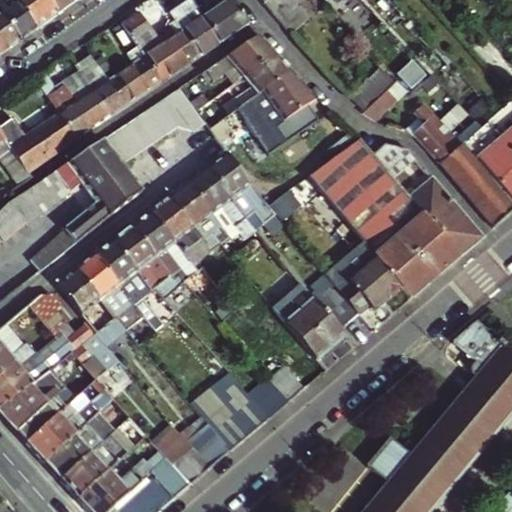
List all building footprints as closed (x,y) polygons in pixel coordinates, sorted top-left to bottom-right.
[(0,0),(0,10),(21,41),(39,28),(20,0),(0,0)] [(20,0),(39,28),(60,14),(50,0),(20,0)] [(50,0),(60,14),(79,0),(50,0)] [(191,0),(169,15),(172,19),(199,58),(200,57),(222,42),(205,17),(193,0),(191,0)] [(223,42),(250,24),(233,0),(214,0),(219,8),(205,17),(222,42),(223,42)] [(261,0),(284,26),(291,34),(304,23),(297,16),(304,11),(297,4),(293,0),(261,0)] [(0,46),(4,53),(21,41),(0,10),(0,46)] [(141,13),(123,25),(138,47),(162,83),(199,58),(172,19),(168,21),(178,37),(164,46),(141,13)] [(277,55),(260,37),(231,56),(209,70),(201,76),(209,86),(218,79),(229,72),(228,70),(233,66),(244,80),(277,55)] [(106,102),(114,115),(138,99),(162,83),(138,47),(127,55),(134,65),(109,82),(117,94),(106,102)] [(47,79),(38,85),(56,113),(76,141),(114,115),(106,102),(117,94),(109,82),(91,55),(74,66),(95,96),(79,106),(67,89),(58,94),(47,79)] [(292,72),(277,55),(244,80),(252,89),(224,110),(230,118),(243,108),(292,72)] [(417,59),(401,72),(413,86),(429,73),(417,59)] [(317,100),(292,72),(243,108),(249,116),(263,106),(289,143),(319,122),(309,106),(317,100)] [(381,72),(350,98),(362,111),(393,84),(381,72)] [(161,102),(160,103),(178,129),(194,134),(206,126),(197,114),(191,105),(179,90),(171,96),(161,102)] [(395,103),(386,94),(364,113),(374,122),(395,103)] [(204,97),(191,105),(197,114),(209,105),(204,97)] [(457,147),(414,100),(406,107),(418,121),(409,128),(417,137),(439,163),(457,147)] [(160,103),(149,110),(167,136),(178,129),(160,103)] [(480,132),(465,145),(511,201),(511,105),(511,104),(496,118),(480,132)] [(149,110),(139,117),(156,143),(167,136),(149,110)] [(56,113),(37,127),(56,155),(57,154),(76,141),(56,113)] [(15,114),(0,125),(0,132),(5,141),(11,148),(29,173),(56,155),(37,127),(29,133),(15,114)] [(139,117),(128,124),(145,150),(156,143),(139,117)] [(128,124),(117,131),(134,157),(145,150),(128,124)] [(117,131),(104,140),(123,165),(134,157),(117,131)] [(424,214),(408,195),(389,173),(383,165),(374,155),(362,139),(308,177),(375,257),(424,214)] [(30,228),(83,184),(98,205),(63,233),(43,253),(52,265),(143,192),(123,165),(104,140),(7,205),(0,212),(0,250),(28,227),(30,228)] [(410,151),(385,145),(374,155),(383,165),(389,173),(412,154),(410,151)] [(441,166),(493,229),(511,212),(511,201),(465,145),(460,150),(441,166)] [(29,173),(11,148),(2,155),(24,185),(33,179),(29,173)] [(276,218),(227,154),(208,168),(257,232),(276,218)] [(257,232),(208,168),(189,183),(229,234),(234,241),(240,237),(244,242),(257,232)] [(482,238),(430,176),(408,195),(424,214),(460,258),(482,238)] [(189,183),(169,198),(208,250),(229,234),(189,183)] [(169,198),(152,212),(193,267),(198,274),(199,275),(204,272),(198,264),(211,254),(208,250),(169,198)] [(152,212),(134,226),(173,277),(176,281),(181,276),(193,267),(152,212)] [(424,214),(375,257),(401,288),(411,300),(442,274),(460,258),(424,214)] [(134,226),(115,240),(154,291),(157,295),(161,292),(167,299),(186,283),(181,276),(176,281),(173,277),(134,226)] [(115,240),(97,255),(111,274),(135,305),(157,332),(166,325),(145,298),(154,291),(115,240)] [(97,255),(78,269),(117,319),(135,305),(111,274),(97,255)] [(375,257),(336,288),(358,315),(370,305),(374,310),(401,288),(375,257)] [(181,276),(186,283),(198,274),(193,267),(181,276)] [(59,284),(80,312),(96,334),(97,335),(117,319),(78,269),(59,284)] [(346,336),(302,284),(272,309),(317,362),(346,336)] [(346,326),(358,315),(336,288),(324,299),(346,326)] [(0,330),(0,376),(16,363),(22,370),(64,336),(59,329),(66,323),(57,310),(62,306),(54,295),(44,294),(38,298),(0,330)] [(0,376),(0,410),(53,369),(71,354),(92,337),(83,326),(74,333),(67,323),(66,323),(59,329),(64,336),(22,370),(16,363),(0,376)] [(352,485),(373,503),(365,511),(427,511),(511,410),(511,353),(475,323),(452,343),(475,363),(473,365),(472,367),(471,369),(470,372),(471,374),(472,376),(474,379),(476,380),(396,475),(375,457),(352,485)] [(118,364),(94,335),(92,337),(71,354),(83,368),(96,382),(118,364)] [(53,369),(0,410),(0,415),(28,447),(70,407),(59,394),(67,387),(53,369)] [(285,369),(269,381),(288,404),(303,391),(285,369)] [(248,396),(268,420),(288,404),(269,381),(268,379),(248,396)] [(248,396),(242,389),(231,398),(241,410),(236,414),(252,434),(268,420),(248,396)] [(36,455),(45,464),(98,412),(111,399),(105,393),(90,406),(81,396),(70,407),(28,447),(36,455)] [(45,464),(61,482),(110,435),(99,423),(104,418),(98,412),(45,464)] [(211,469),(188,442),(167,417),(144,437),(158,452),(165,460),(168,463),(189,487),(211,469)] [(230,452),(207,426),(188,442),(211,469),(230,452)] [(110,435),(61,482),(78,500),(109,471),(133,448),(115,430),(110,435)] [(109,471),(78,500),(88,511),(111,511),(165,460),(158,452),(144,464),(144,471),(138,476),(133,470),(119,483),(109,471)] [(168,463),(153,477),(174,501),(189,487),(168,463)] [(153,477),(141,489),(161,511),(174,501),(153,477)] [(141,489),(131,498),(142,511),(160,511),(161,511),(141,489)] [(142,511),(131,498),(120,510),(121,511),(142,511)]
